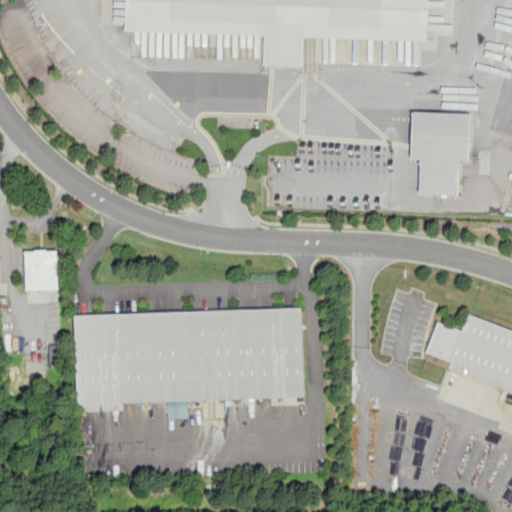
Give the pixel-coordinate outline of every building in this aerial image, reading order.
[(265,35),(265,65),(303,66),(304,37),(427,40),(428,0),(127,0),(126,31),(265,35)] [(471,113),(412,112),(412,160),(421,161),(420,195),(459,195),(460,160),(470,161),(471,113)] [(59,292),(59,251),(26,251),(26,292),(59,292)] [(78,404),(305,399),(303,310),(76,315),(78,404)] [(511,330),(468,316),(463,332),(438,323),(426,357),(511,386),(511,330)]
